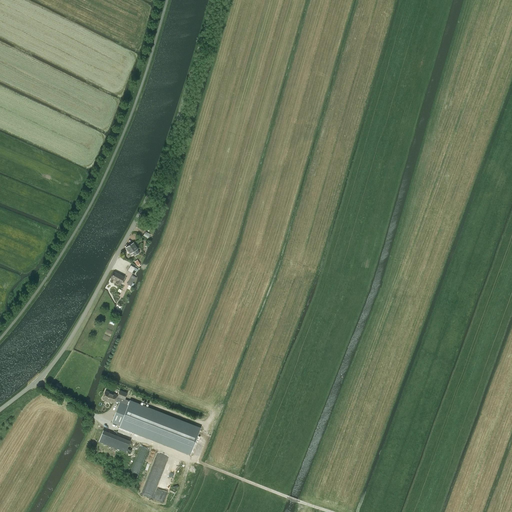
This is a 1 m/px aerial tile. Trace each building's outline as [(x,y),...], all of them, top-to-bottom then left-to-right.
[(133,243),(126,248),(130,254),(132,252),(135,255),(139,253),(137,249),(133,243)] [(115,272),(111,278),(117,281),(116,282),(120,285),(124,277),(115,272)] [(132,275),(127,284),(131,286),(134,280),(135,281),(136,278),(132,275)] [(106,391),(103,399),(108,401),(108,400),(114,403),(115,400),(120,402),(128,405),(130,401),(125,399),(127,393),(120,390),(117,396),(116,396),(117,395),(106,391)] [(120,402),(112,422),(120,426),(163,443),(187,452),(190,454),(200,429),(173,418),(130,401),(128,405),(120,402)] [(126,452),(130,440),(102,430),(97,443),(126,452)] [(155,493),(167,455),(156,452),(147,483),(146,482),(143,493),(146,493),(146,491),(155,493)]
